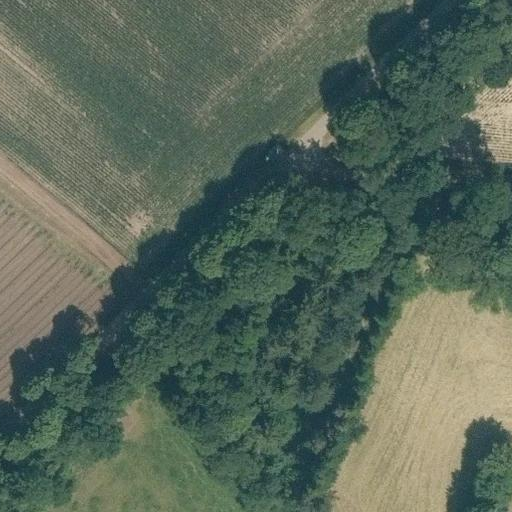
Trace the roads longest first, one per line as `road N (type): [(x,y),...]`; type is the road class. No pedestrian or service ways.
road 1 (residential): [(0,443),(285,164)]
road 2 (residential): [(285,164),(446,0)]
road 3 (residential): [(285,164),(511,183)]
